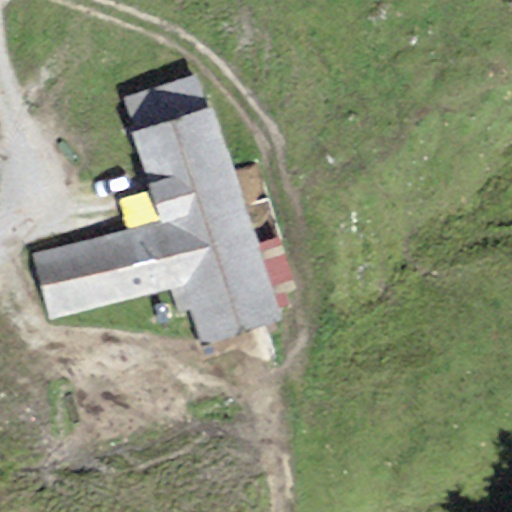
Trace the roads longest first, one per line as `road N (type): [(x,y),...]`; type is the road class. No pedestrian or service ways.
road 1 (track): [(279,511),(270,435),(248,387),(54,349),(22,321),(0,270)]
road 2 (track): [(0,71),(22,161),(20,194),(0,235)]
